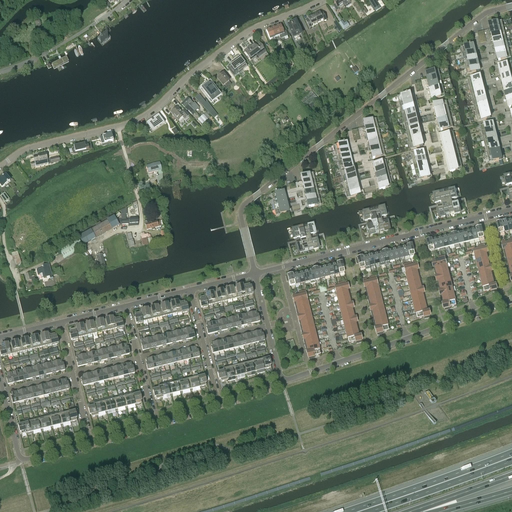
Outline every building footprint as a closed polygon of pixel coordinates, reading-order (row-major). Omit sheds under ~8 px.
[(342,5),(339,0),(334,0),(333,1),(335,5),(333,7),(336,12),(339,10),(337,8),(342,5)] [(375,0),(371,0),(369,2),(375,11),(380,8),(375,0)] [(317,14),(313,15),(317,25),(326,21),(323,13),(320,14),(319,13),(317,14)] [(308,20),(305,21),(309,29),(317,25),(313,15),(310,17),(307,18),(308,20)] [(295,21),(291,23),(291,25),(291,26),(288,28),(291,33),(290,33),(291,35),(293,38),(301,35),(300,31),(298,27),(295,21)] [(502,21),(489,24),(490,30),(503,26),(502,21)] [(280,25),(275,27),(279,37),(284,35),(280,25)] [(503,26),(490,30),(492,35),(504,32),(503,26)] [(279,37),(275,27),(271,29),(274,38),(279,37)] [(274,38),(271,29),(266,30),(270,40),(274,38)] [(486,42),(483,31),(477,33),(480,43),(486,42)] [(504,32),(492,35),(493,40),(506,37),(504,32)] [(506,37),(493,40),(494,45),(507,42),(506,37)] [(507,42),(494,45),(496,51),(508,48),(507,42)] [(254,44),(244,52),(250,60),(256,56),(258,58),(266,53),(259,43),(256,46),(254,44)] [(460,48),(462,54),(474,50),(473,44),(470,45),(470,46),(460,48)] [(508,48),(496,51),(497,56),(510,53),(508,48)] [(474,50),(462,54),(463,59),(476,56),(474,50)] [(510,53),(497,56),(498,61),(511,58),(510,53)] [(234,63),(227,68),(233,77),(247,67),(238,55),(232,60),(234,63)] [(476,56),(463,59),(464,64),(477,61),(476,56)] [(477,61),(464,64),(466,69),(478,66),(477,61)] [(511,66),(511,63),(499,66),(498,66),(500,71),(511,68),(511,66)] [(478,66),(466,69),(467,75),(480,72),(478,66)] [(511,68),(500,71),(501,77),(511,74),(511,68)] [(439,70),(426,73),(427,79),(440,76),(439,70)] [(229,82),(223,74),(217,78),(223,86),(229,82)] [(279,75),(265,86),(268,90),(282,80),(279,75)] [(440,76),(427,79),(429,84),(441,81),(440,76)] [(467,79),(468,85),(481,82),(480,76),(467,79)] [(511,79),(502,82),(504,87),(511,85),(511,79)] [(414,82),(415,84),(417,92),(423,91),(420,80),(414,82)] [(441,81),(429,84),(430,89),(443,86),(441,81)] [(207,83),(202,87),(205,91),(203,92),(209,99),(212,96),(215,99),(215,98),(216,98),(220,94),(211,82),(211,83),(209,84),(208,83),(207,83)] [(481,82),(468,85),(470,90),(482,87),(481,82)] [(443,86),(430,89),(431,95),(444,91),(443,86)] [(482,87),(470,90),(471,95),(484,92),(482,87)] [(311,91),(301,100),(307,107),(317,98),(311,91)] [(444,91),(431,95),(433,100),(445,97),(444,91)] [(484,92),(471,95),(472,101),(485,97),(484,92)] [(397,97),(399,102),(411,99),(410,93),(407,94),(397,97)] [(431,110),(434,110),(433,104),(430,104),(427,93),(424,93),(427,108),(430,107),(431,110)] [(485,97),(472,101),(474,106),(486,103),(485,97)] [(194,105),(188,98),(184,101),(188,105),(194,111),(195,112),(199,108),(196,104),(194,105)] [(411,99),(399,102),(400,108),(413,104),(411,99)] [(194,111),(188,105),(184,101),(181,104),(187,111),(187,110),(191,114),(194,111)] [(446,101),(434,104),(435,110),(448,106),(446,101)] [(486,103),(474,106),(475,111),(488,108),(486,103)] [(413,104),(400,108),(401,113),(414,110),(413,104)] [(448,106),(435,110),(436,115),(449,112),(448,106)] [(177,107),(171,112),(178,121),(183,117),(185,119),(188,116),(184,111),(182,113),(177,107)] [(488,108),(475,111),(476,116),(489,113),(488,108)] [(414,110),(401,113),(403,118),(415,115),(414,110)] [(449,112),(436,115),(438,120),(450,117),(449,112)] [(489,113),(476,116),(478,122),(490,119),(489,113)] [(415,115),(403,118),(404,123),(416,120),(415,115)] [(148,123),(153,130),(164,123),(159,116),(148,123)] [(450,117),(438,120),(439,125),(452,122),(450,117)] [(376,119),(363,122),(364,127),(377,124),(376,119)] [(416,120),(404,123),(405,129),(418,125),(416,120)] [(452,122),(439,125),(441,131),(453,128),(452,122)] [(480,126),(481,131),(494,128),(492,123),(480,126)] [(377,124),(364,127),(366,133),(378,129),(377,124)] [(418,125),(405,129),(406,134),(419,131),(418,125)] [(494,128),(481,131),(482,137),(495,134),(494,128)] [(357,129),(351,131),(354,141),(360,140),(357,129)] [(378,129),(366,133),(367,138),(380,135),(378,129)] [(419,131),(406,134),(408,139),(420,136),(419,131)] [(453,133),(442,135),(441,136),(442,141),(455,138),(453,133)] [(111,134),(102,137),(103,140),(100,141),(101,145),(113,141),(111,134)] [(495,134),(482,137),(484,142),(496,139),(495,134)] [(380,135),(367,138),(368,143),(381,140),(380,135)] [(420,136),(408,139),(409,144),(422,141),(420,136)] [(455,138),(442,141),(443,146),(456,143),(455,138)] [(496,139),(484,142),(485,147),(498,144),(496,139)] [(381,140),(368,143),(370,148),(382,145),(381,140)] [(422,141),(409,144),(410,150),(423,147),(422,141)] [(333,146),(335,151),(347,148),(346,142),(343,143),(333,146)] [(92,149),(90,143),(86,144),(86,145),(85,145),(85,144),(73,146),(75,153),(86,151),(86,150),(87,149),(87,150),(92,149)] [(456,143),(443,146),(445,152),(457,149),(456,143)] [(498,144),(485,147),(486,152),(499,149),(498,144)] [(382,145),(370,148),(371,154),(384,150),(382,145)] [(347,148),(335,151),(336,156),(348,153),(347,148)] [(457,149),(445,152),(446,157),(459,154),(457,149)] [(499,149),(486,152),(488,158),(500,154),(499,149)] [(384,150),(371,154),(372,159),(385,156),(384,150)] [(411,154),(411,155),(412,160),(425,157),(423,151),(411,154)] [(348,153),(336,156),(337,162),(350,158),(348,153)] [(459,154),(446,157),(447,162),(460,159),(459,154)] [(500,154),(488,158),(489,163),(499,161),(502,160),(500,154)] [(425,157),(412,160),(413,165),(426,162),(425,157)] [(350,158),(337,162),(338,167),(351,164),(350,158)] [(460,159),(447,162),(449,167),(461,164),(460,159)] [(385,161),(373,164),(372,164),(374,170),(386,166),(385,161)] [(426,162),(413,165),(415,170),(427,167),(426,162)] [(163,181),(162,174),(163,174),(159,163),(146,166),(148,174),(157,171),(159,176),(156,177),(158,183),(163,182),(163,181)] [(351,164),(338,167),(340,172),(352,169),(351,164)] [(461,164),(449,167),(450,173),(463,170),(461,164)] [(386,166),(374,170),(375,175),(388,172),(386,166)] [(427,167),(415,170),(416,175),(428,172),(427,167)] [(352,169),(340,172),(341,177),(354,174),(352,169)] [(388,172),(375,175),(376,180),(389,177),(388,172)] [(428,172),(416,175),(417,181),(430,178),(428,172)] [(313,173),(300,176),(302,182),(314,179),(313,173)] [(354,174),(341,177),(342,183),(355,179),(354,174)] [(5,175),(0,179),(0,178),(0,184),(2,187),(10,181),(5,175)] [(389,177),(376,180),(378,185),(390,182),(389,177)] [(314,179),(302,182),(303,187),(316,184),(314,179)] [(355,179),(342,183),(344,188),(356,185),(355,179)] [(390,182),(378,185),(379,191),(392,187),(390,182)] [(316,184),(303,187),(304,192),(317,189),(316,184)] [(356,185),(344,188),(345,193),(358,190),(356,185)] [(317,189),(304,192),(306,198),(318,194),(317,189)] [(449,191),(449,193),(449,192),(451,200),(457,198),(458,197),(457,193),(455,193),(454,189),(449,191)] [(358,190),(345,193),(346,199),(359,196),(358,190)] [(270,195),(272,200),(284,197),(283,192),(270,195)] [(9,200),(4,193),(0,196),(5,203),(9,200)] [(318,194),(306,198),(307,203),(320,200),(318,194)] [(284,197),(272,200),(273,206),(285,202),(284,197)] [(320,200),(307,203),(308,208),(321,205),(320,200)] [(285,202),(273,206),(274,211),(287,208),(285,202)] [(458,203),(453,205),(452,205),(454,213),(455,214),(460,213),(459,209),(460,208),(459,204),(458,204),(458,203)] [(378,208),(378,210),(379,210),(380,217),(381,217),(386,216),(386,215),(387,215),(386,211),(385,211),(384,207),(378,208)] [(442,207),(437,209),(436,210),(437,214),(438,214),(439,218),(445,217),(445,215),(443,207),(442,207)] [(138,226),(137,219),(125,220),(125,215),(127,215),(127,208),(121,212),(121,215),(122,225),(128,224),(129,226),(138,226)] [(287,208),(274,211),(276,216),(288,213),(287,208)] [(365,221),(370,220),(371,220),(369,213),(369,212),(368,210),(363,212),(364,216),(363,216),(364,221),(365,221)] [(95,238),(112,229),(107,221),(101,225),(99,222),(95,224),(97,227),(91,230),(95,238)] [(146,221),(144,222),(146,230),(151,229),(152,230),(154,230),(154,228),(161,227),(159,221),(147,224),(146,221)] [(387,221),(382,222),(384,230),(383,230),(384,232),(389,230),(388,226),(390,226),(389,222),(387,222),(387,221)] [(307,226),(308,228),(310,235),(315,234),(315,233),(316,233),(315,228),(314,229),(313,224),(307,226)] [(371,225),(366,226),(366,227),(365,227),(366,232),(368,232),(369,236),(374,234),(374,233),(372,225),(371,225)] [(91,230),(79,237),(83,245),(95,238),(91,230)] [(64,259),(83,247),(77,238),(58,249),(64,259)] [(511,241),(502,244),(503,249),(511,247),(511,241)] [(294,245),(295,245),(296,250),(297,249),(298,253),(304,252),(303,250),(301,243),(295,244),(296,245),(294,245)] [(486,247),(474,251),(475,256),(486,253),(488,253),(486,247)] [(55,249),(49,252),(50,253),(46,255),(48,260),(58,255),(55,249)] [(390,264),(389,262),(387,251),(382,252),(384,263),(385,265),(390,264)] [(12,254),(16,265),(22,263),(18,252),(12,254)] [(99,268),(105,267),(102,255),(96,257),(99,268)] [(370,269),(370,267),(367,257),(367,256),(364,257),(362,258),(362,257),(365,268),(365,270),(370,269)] [(445,259),(432,262),(433,267),(446,264),(445,259)] [(36,270),(38,275),(42,274),(43,278),(51,276),(49,264),(43,266),(43,269),(41,270),(41,269),(36,270)] [(416,265),(404,268),(405,273),(416,270),(418,270),(416,265)] [(29,282),(35,281),(34,276),(30,277),(30,274),(26,275),(27,281),(29,281),(29,282)] [(376,280),(363,283),(364,288),(366,287),(377,284),(376,280)] [(249,284),(244,286),(247,296),(252,295),(252,294),(253,294),(252,289),(251,289),(249,284)] [(347,284),(335,288),(336,292),(346,290),(348,290),(347,284)] [(420,289),(410,291),(411,296),(421,293),(421,294),(423,293),(422,288),(420,288),(420,289)] [(305,294),(292,297),(294,302),(296,302),(306,299),(305,294)] [(201,303),(200,303),(201,308),(202,308),(202,309),(208,307),(208,306),(207,306),(205,297),(200,298),(201,303)] [(455,301),(443,304),(444,309),(456,306),(455,301)] [(185,302),(180,303),(179,303),(182,313),(181,313),(182,314),(187,312),(188,311),(187,306),(186,307),(185,302)] [(350,304),(339,306),(340,311),(351,309),(353,308),(352,303),(350,304)] [(371,306),(371,305),(369,306),(370,311),(372,311),(372,310),(383,308),(381,303),(371,306)] [(426,312),(416,315),(417,319),(429,316),(428,311),(426,312)] [(256,312),(251,313),(254,323),(260,322),(259,317),(258,317),(256,312)] [(136,319),(135,319),(136,324),(137,324),(137,325),(143,323),(143,322),(142,322),(140,313),(135,314),(136,319)] [(244,326),(241,316),(241,313),(236,315),(236,317),(239,327),(244,326)] [(120,318),(115,319),(114,319),(117,329),(116,329),(117,330),(122,329),(122,328),(123,328),(122,323),(121,323),(120,318)] [(191,328),(186,329),(189,339),(195,338),(194,333),(193,334),(191,328)] [(75,329),(70,331),(71,335),(70,336),(71,341),(72,340),(72,341),(78,340),(78,339),(75,329)] [(261,331),(256,332),(258,342),(265,341),(264,336),(262,337),(261,331)] [(314,332),(304,334),(302,335),(303,340),(305,339),(316,336),(314,332)] [(55,334),(50,335),(49,336),(52,345),(51,345),(52,346),(57,345),(57,344),(58,344),(57,339),(56,339),(55,334)] [(358,336),(347,339),(349,344),(361,341),(360,336),(358,336)] [(126,344),(121,346),(124,356),(130,354),(129,350),(128,350),(126,344)] [(196,347),(191,349),(193,359),(200,357),(199,352),(197,353),(196,347)] [(319,350),(308,353),(306,353),(308,358),(320,355),(319,350)] [(258,360),(253,362),(255,372),(257,372),(257,374),(261,374),(258,360)] [(61,361),(56,362),(59,372),(65,370),(64,366),(63,366),(61,361)] [(248,363),(243,364),(245,375),(247,374),(247,377),(251,376),(248,363)] [(131,364),(126,365),(128,375),(135,373),(134,369),(132,369),(131,364)] [(238,365),(233,367),(235,377),(237,377),(238,379),(241,378),(238,365)] [(223,369),(223,371),(226,381),(227,381),(228,382),(231,381),(228,368),(223,369)] [(218,372),(218,373),(217,373),(218,378),(220,378),(221,382),(226,381),(223,371),(218,372)] [(193,378),(188,379),(191,390),(192,390),(193,392),(196,391),(193,378)] [(66,380),(61,381),(63,391),(70,389),(69,385),(67,385),(66,380)] [(183,381),(178,382),(181,392),(182,392),(183,394),(186,394),(183,381)] [(173,383),(168,384),(171,395),(172,394),(173,397),(176,396),(173,383)] [(163,385),(158,387),(158,388),(159,388),(161,399),(163,398),(163,399),(166,399),(163,385)] [(154,390),(153,390),(154,395),(155,395),(156,400),(161,399),(159,388),(158,388),(153,389),(154,390)] [(133,392),(128,393),(128,396),(132,409),(135,408),(134,405),(136,405),(133,394),(133,392)] [(128,393),(123,394),(123,397),(126,407),(127,407),(128,410),(132,409),(128,396),(128,393)] [(113,397),(108,398),(112,414),(115,413),(115,410),(116,410),(113,399),(113,397)] [(108,398),(103,399),(106,412),(108,412),(108,415),(112,414),(108,398)] [(118,398),(113,399),(116,410),(118,410),(118,412),(122,411),(118,398)] [(103,399),(98,401),(102,416),(105,415),(105,413),(106,412),(103,399)] [(98,401),(93,402),(93,403),(94,406),(97,416),(98,416),(98,417),(102,416),(98,401)] [(93,403),(87,404),(89,413),(90,413),(91,415),(91,418),(97,416),(94,406),(93,403)] [(64,413),(59,414),(61,425),(63,425),(63,427),(67,426),(64,413)] [(54,416),(49,417),(51,428),(53,427),(53,430),(57,429),(54,416)] [(44,418),(39,419),(41,430),(43,430),(44,432),(47,431),(44,418)] [(34,421),(29,422),(32,432),(33,432),(34,435),(37,434),(34,421)] [(19,425),(18,425),(19,430),(20,430),(21,435),(27,434),(24,423),(19,424),(19,425)]
